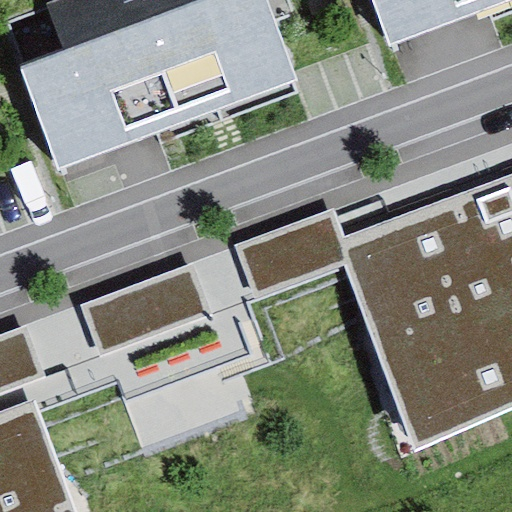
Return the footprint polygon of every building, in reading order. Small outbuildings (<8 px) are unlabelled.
[(59,61),(22,74),(59,172),(292,86),(260,0),(74,0),(41,12),(59,61)] [(511,0),(369,0),(390,52),(511,4),(511,0)] [(511,171),(335,242),(415,441),(511,402),(511,171)] [(319,208),(229,243),(253,304),(343,269),(319,208)] [(191,256),(77,297),(98,354),(212,313),(191,256)] [(25,315),(0,325),(0,394),(50,374),(25,315)] [(116,354),(144,437),(256,400),(242,359),(237,361),(222,319),(116,354)] [(88,511),(42,394),(0,410),(0,511),(88,511)]
